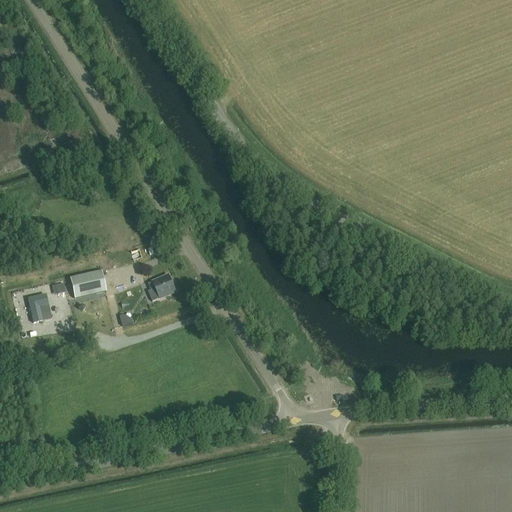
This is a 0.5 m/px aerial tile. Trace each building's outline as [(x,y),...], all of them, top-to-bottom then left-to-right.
[(156,250),(154,243),(135,248),(137,255),(156,250)] [(358,259),(351,255),(347,261),(355,265),(358,259)] [(116,269),(124,266),(122,259),(114,262),(116,269)] [(102,273),(71,280),(76,301),(107,294),(102,273)] [(151,290),(147,291),(152,303),(159,300),(175,293),(168,277),(149,285),(151,290)] [(64,285),(52,287),(54,293),(65,291),(64,285)] [(47,296),(28,300),(34,325),(43,323),(40,309),(49,307),(47,296)] [(125,328),(135,325),(132,316),(122,319),(125,328)]
